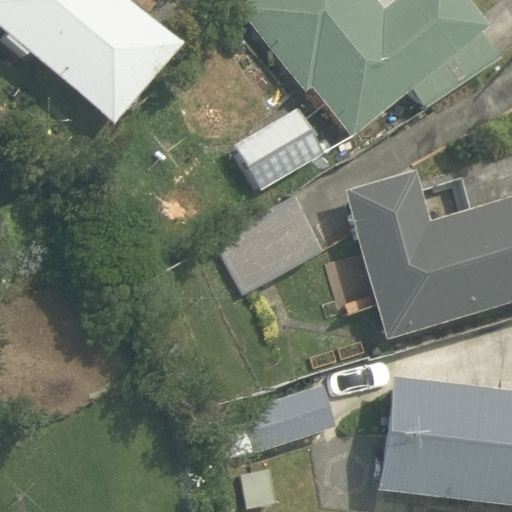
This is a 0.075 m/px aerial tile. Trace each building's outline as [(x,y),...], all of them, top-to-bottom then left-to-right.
[(128,0),(0,0),(0,31),(6,37),(3,40),(25,58),(29,53),(115,125),(183,43),(128,0)] [(426,110),(499,61),(479,35),(488,28),(465,0),(395,0),(384,10),(375,0),(250,0),(238,11),(303,93),(309,90),(350,139),(410,90),(426,110)] [(259,194),(321,156),(294,111),(232,149),(259,194)] [(413,173),(344,192),(384,342),(511,303),(511,196),(427,222),(413,173)] [(241,299),(320,254),(291,200),(213,246),(241,299)] [(511,392),(390,377),(375,492),(511,508),(511,392)]
